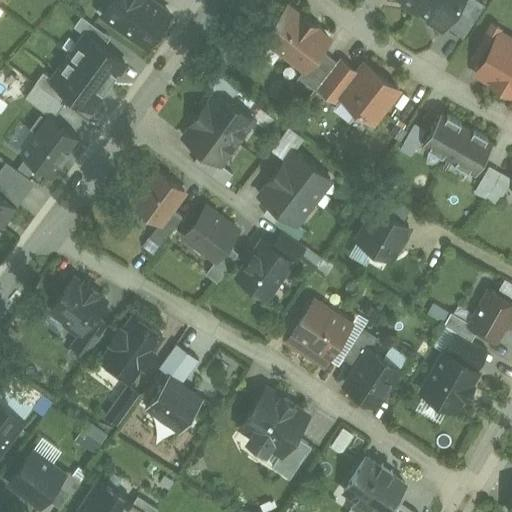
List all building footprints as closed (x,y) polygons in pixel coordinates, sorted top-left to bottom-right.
[(147,44),(170,12),(153,0),(109,0),(102,11),(147,44)] [(312,15),(302,8),(301,9),(290,0),(286,0),(260,35),(303,68),(306,71),(323,48),(334,34),(321,23),(312,15)] [(425,0),(397,0),(402,2),(401,5),(417,14),(425,0)] [(425,0),(417,14),(419,11),(427,17),(426,19),(429,22),(442,31),(447,25),(457,9),(462,0),(425,0)] [(482,0),(462,0),(457,9),(476,20),(487,4),(482,0)] [(476,20),(457,9),(447,25),(456,30),(465,36),(476,20)] [(503,25),(492,19),(485,31),(492,35),(496,29),(502,27),(503,25)] [(479,59),(472,73),(490,82),(499,87),(511,63),(511,32),(502,27),(496,29),(492,35),(479,59)] [(485,31),(471,55),(475,57),(479,59),(492,35),(485,31)] [(125,61),(86,32),(71,52),(110,81),(125,61)] [(323,48),(306,71),(303,68),(298,74),(315,87),(316,85),(337,58),(332,55),(325,49),(323,48)] [(71,52),(52,78),(91,106),(110,81),(71,52)] [(347,59),(341,54),(337,58),(316,85),(337,101),(341,95),(338,93),(358,67),(356,66),(355,65),(347,59)] [(383,71),(364,56),(356,66),(358,67),(338,93),(341,95),(375,123),(383,112),(403,87),(383,71)] [(511,63),(499,87),(508,92),(511,94),(511,63)] [(236,103),(217,90),(209,101),(207,100),(199,111),(237,139),(253,116),(236,103)] [(261,106),(243,93),(236,103),(253,116),(261,106)] [(273,115),(261,106),(253,116),(266,125),(273,115)] [(468,122),(441,107),(435,118),(422,141),(449,156),(468,122)] [(237,139),(199,111),(191,122),(192,123),(184,135),(202,148),(220,161),(237,139)] [(79,135),(48,112),(20,150),(51,173),(61,159),(62,160),(70,150),(68,149),(79,135)] [(421,124),(415,120),(410,129),(404,140),(416,146),(427,127),(421,124)] [(406,127),(395,121),(389,131),(404,140),(410,129),(406,127)] [(494,137),(468,122),(449,156),(475,171),(489,148),(494,137)] [(302,135),(289,125),(283,134),(292,141),(296,144),(302,135)] [(283,134),(274,145),(284,152),(292,141),(283,134)] [(416,146),(404,140),(400,147),(412,153),(416,146)] [(220,161),(202,148),(194,159),(212,173),(220,161)] [(330,176),(295,148),(286,160),(284,159),(276,169),(313,198),(330,176)] [(220,161),(212,173),(224,182),(233,170),(220,161)] [(495,166),(489,162),(478,182),(490,189),(502,170),(495,166)] [(157,168),(133,200),(160,219),(161,220),(172,205),(185,188),(157,168)] [(313,198),(276,169),(268,180),(269,181),(260,192),(271,201),(290,215),(296,220),(313,198)] [(511,175),(507,173),(502,170),(490,189),(502,195),(511,177),(511,175)] [(490,189),(478,182),(474,188),(487,195),(490,189)] [(409,204),(378,187),(369,202),(376,206),(377,204),(401,218),(409,204)] [(502,195),(490,189),(487,195),(498,202),(502,195)] [(0,228),(18,205),(0,190),(0,228)] [(290,215),(271,201),(263,211),(284,227),(286,225),(284,223),(290,215)] [(238,227),(206,203),(184,232),(217,256),(227,242),(238,227)] [(401,218),(377,204),(376,206),(358,237),(391,255),(409,223),(401,218)] [(172,205),(161,220),(160,219),(150,233),(162,242),(183,213),(172,205)] [(296,220),(290,215),(284,223),(286,225),(294,230),(299,223),(296,220)] [(305,242),(284,227),(272,244),(292,257),(291,259),(293,259),(305,242)] [(263,237),(238,273),(267,294),(291,259),(292,257),(272,244),(263,237)] [(238,250),(227,242),(217,256),(213,261),(224,269),(238,250)] [(224,269),(213,261),(206,271),(217,279),(224,269)] [(74,274),(50,307),(65,318),(66,323),(79,333),(80,333),(95,313),(106,297),(74,274)] [(511,310),(511,300),(489,287),(470,320),(469,322),(478,327),(497,337),(511,310)] [(350,322),(314,298),(312,301),(310,299),(302,311),(304,312),(292,332),(328,356),(350,322)] [(470,320),(451,310),(444,322),(472,337),(478,327),(469,322),(470,320)] [(95,313),(80,333),(79,333),(73,341),(87,351),(108,322),(95,313)] [(134,313),(124,328),(120,325),(111,338),(114,341),(102,357),(130,377),(142,361),(145,363),(154,350),(151,348),(162,333),(134,313)] [(363,325),(344,355),(357,365),(369,347),(370,348),(378,336),(363,325)] [(487,348),(456,330),(445,349),(476,367),(487,348)] [(199,357),(176,341),(159,364),(169,371),(169,370),(182,380),(199,357)] [(370,348),(369,347),(357,365),(346,382),(375,402),(386,386),(390,386),(397,376),(396,371),(399,367),(370,348)] [(445,349),(444,349),(422,389),(455,408),(463,394),(466,396),(473,384),(470,382),(478,368),(476,367),(445,349)] [(169,371),(145,404),(179,429),(204,395),(182,380),(169,370),(169,371)] [(44,390),(14,371),(4,383),(33,405),(44,390)] [(127,382),(105,411),(118,421),(140,391),(127,382)] [(266,386),(241,423),(254,431),(249,438),(266,449),(270,442),(282,450),(283,450),(295,432),(307,414),(293,405),(294,403),(281,394),(280,396),(266,386)] [(24,417),(0,399),(0,437),(6,442),(24,417)] [(76,440),(94,447),(101,428),(83,421),(76,440)] [(295,432),(283,450),(282,450),(272,464),(290,476),(312,444),(295,432)] [(33,448),(9,480),(41,504),(47,496),(59,480),(65,472),(65,471),(33,448)] [(366,455),(344,488),(379,511),(385,511),(395,497),(406,482),(391,472),(393,469),(382,462),(380,465),(366,455)] [(80,478),(67,468),(65,471),(65,472),(59,480),(72,489),(80,478)] [(96,475),(72,511),(126,511),(134,499),(96,475)] [(59,480),(47,496),(60,505),(72,489),(59,480)] [(418,511),(395,497),(385,511),(418,511)]
